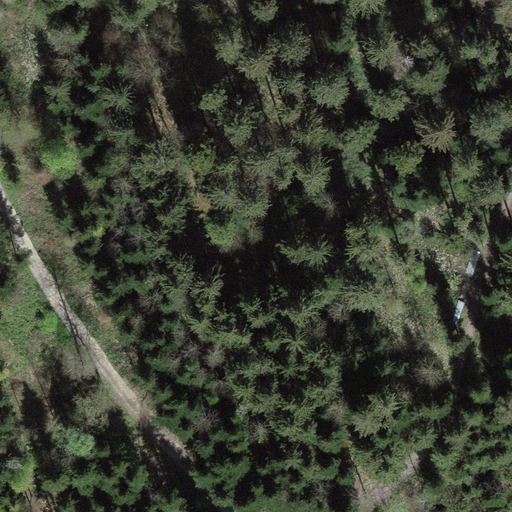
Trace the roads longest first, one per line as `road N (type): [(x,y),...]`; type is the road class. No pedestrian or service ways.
road 1 (track): [(228,511),(97,361),(0,193)]
road 2 (track): [(511,319),(436,448),(371,511)]
